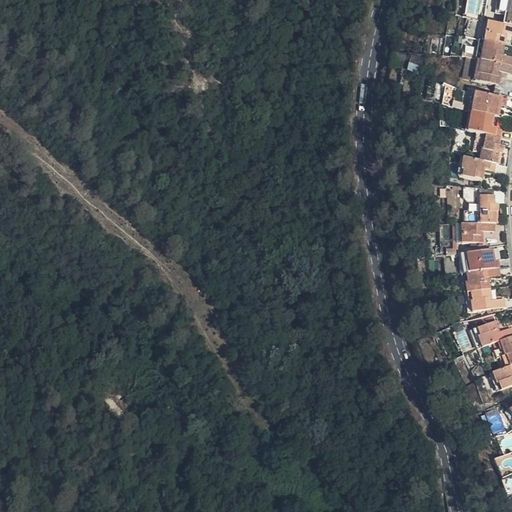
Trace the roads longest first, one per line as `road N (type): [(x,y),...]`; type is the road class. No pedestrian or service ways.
road 1 (secondary): [(458,511),(445,449),(393,336),(369,225),(364,149),(388,0)]
road 2 (track): [(258,420),(174,281),(0,113)]
